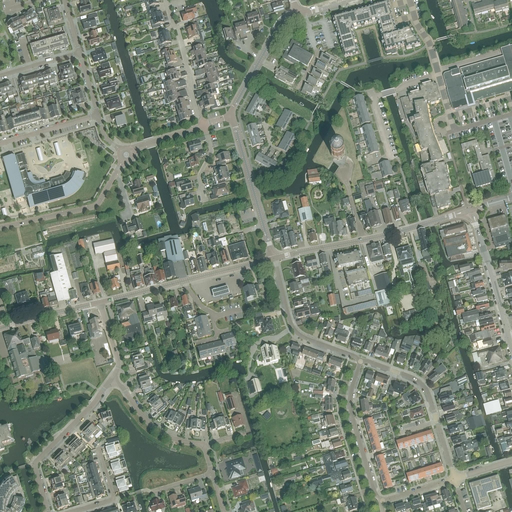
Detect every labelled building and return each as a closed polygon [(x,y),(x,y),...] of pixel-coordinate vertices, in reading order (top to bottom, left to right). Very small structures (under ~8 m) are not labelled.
[(81,5),(79,6),(81,14),(91,11),(89,4),(88,0),(81,0),(80,0),(81,5)] [(152,0),(147,1),(145,2),(147,12),(154,10),(153,5),(159,4),(157,0),(152,0)] [(279,0),(273,2),(274,5),(272,5),(274,12),(284,10),(282,3),(285,2),(284,0),(279,0)] [(462,0),(461,0),(452,3),(454,10),(462,7),(461,3),(464,3),(462,0)] [(479,4),(481,14),(488,12),(485,0),(482,1),(483,3),(479,4)] [(486,0),(485,0),(488,12),(494,10),(493,4),(492,1),(488,2),(487,0),(486,0)] [(502,11),(498,0),(497,0),(496,0),(497,3),(493,4),(494,10),(495,13),(502,11)] [(509,9),(506,0),(505,0),(502,1),(501,0),(498,0),(502,11),(509,9)] [(373,6),(374,7),(371,7),(375,20),(375,22),(375,21),(376,21),(378,23),(379,23),(380,23),(393,19),(392,19),(392,17),(391,11),(390,11),(389,9),(390,8),(388,2),(382,4),(382,5),(380,5),(379,5),(373,6)] [(471,4),(475,15),(481,14),(479,4),(475,6),(474,3),(471,4)] [(196,12),(195,7),(185,10),(186,13),(181,14),(183,21),(194,18),(192,13),(196,12)] [(357,11),(361,26),(372,22),(372,21),(375,20),(371,7),(357,11)] [(456,16),(467,13),(466,10),(463,11),(462,7),(454,10),(456,16)] [(46,18),(60,15),(58,10),(57,9),(50,11),(50,8),(44,10),(44,13),(45,13),(46,18)] [(154,10),(147,12),(149,18),(152,17),(153,20),(162,17),(161,12),(157,13),(156,9),(154,10)] [(33,10),(28,13),(32,21),(33,24),(38,21),(38,22),(41,21),(39,15),(36,17),(33,10)] [(358,53),(356,45),(355,45),(354,43),(355,42),(353,34),(352,34),(351,31),(352,31),(352,30),(353,28),(354,28),(354,26),(356,26),(357,27),(361,26),(357,11),(350,14),(348,14),(347,14),(341,16),(342,16),(339,17),(339,16),(333,18),(334,24),(335,24),(336,26),(335,27),(337,32),(335,33),(336,36),(338,35),(343,52),(344,57),(350,56),(350,55),(358,53)] [(24,17),(21,18),(25,26),(28,25),(27,23),(32,21),(28,13),(23,15),(24,17)] [(257,13),(252,14),(257,30),(260,29),(258,23),(262,22),(260,14),(258,15),(257,13)] [(458,23),(466,20),(465,17),(468,16),(467,13),(456,16),(458,23)] [(89,16),(90,20),(82,22),(84,30),(96,27),(94,19),(98,18),(96,14),(89,16)] [(248,18),(246,19),(247,24),(248,26),(252,25),(254,31),(257,30),(252,14),(247,16),(248,18)] [(61,19),(60,15),(46,18),(48,24),(48,27),(55,25),(54,22),(61,20),(60,19),(61,19)] [(154,23),(151,24),(152,29),(159,27),(159,24),(164,23),(162,17),(153,20),(154,23)] [(13,20),(18,30),(23,28),(25,26),(21,18),(19,19),(18,18),(13,20)] [(387,55),(392,53),(392,55),(397,53),(396,49),(400,47),(399,41),(397,41),(396,36),(397,36),(396,33),(397,33),(393,19),(392,19),(393,19),(380,23),(381,26),(379,26),(382,35),(383,34),(384,37),(381,38),(385,52),(386,52),(387,55)] [(8,23),(6,24),(8,27),(10,27),(13,33),(18,30),(13,20),(8,22),(8,23)] [(459,29),(471,26),(470,23),(467,24),(466,20),(458,23),(459,29)] [(191,28),(185,29),(187,35),(197,32),(199,31),(197,23),(190,25),(191,28)] [(245,23),(240,24),(244,40),(247,39),(246,33),(250,32),(248,26),(247,24),(246,25),(245,23)] [(235,26),(233,26),(233,28),(234,30),(236,36),(240,35),(241,41),(244,40),(240,24),(235,26)] [(231,29),(224,31),(226,41),(233,39),(234,42),(237,41),(236,36),(234,30),(231,31),(231,29)] [(401,32),(405,46),(406,49),(420,45),(416,39),(415,39),(413,36),(414,36),(409,29),(401,32)] [(160,39),(169,37),(168,31),(163,33),(162,30),(155,32),(156,37),(159,36),(160,39)] [(197,32),(187,35),(189,40),(194,38),(195,41),(197,41),(201,40),(202,39),(200,31),(199,31),(197,32)] [(88,39),(90,46),(95,45),(99,44),(100,43),(98,37),(97,37),(95,32),(90,33),(91,39),(88,39)] [(400,47),(405,46),(401,32),(397,33),(396,33),(397,36),(396,36),(397,41),(399,41),(400,47)] [(63,48),(69,46),(65,36),(64,36),(59,37),(62,46),(63,46),(63,48)] [(54,39),(57,50),(62,48),(61,46),(62,46),(59,37),(54,39)] [(171,42),(169,37),(160,39),(157,40),(160,49),(167,47),(166,44),(171,42)] [(52,51),(57,50),(54,39),(48,41),(50,49),(51,49),(52,51)] [(283,50),(284,50),(286,51),(282,58),(297,66),(299,63),(307,68),(313,57),(300,49),(302,46),(292,40),(288,47),(286,46),(283,50)] [(42,42),(45,53),(50,52),(50,50),(50,49),(48,41),(42,42)] [(40,55),(45,53),(42,42),(36,44),(39,53),(40,52),(40,55)] [(194,51),(190,52),(191,54),(204,51),(202,46),(203,45),(203,42),(196,44),(197,47),(193,48),(194,51)] [(30,46),(34,57),(39,55),(38,53),(39,53),(36,44),(31,46),(30,46)] [(503,57),(460,69),(465,87),(466,91),(465,91),(467,99),(467,100),(472,99),(473,103),(482,100),(510,92),(511,91),(511,45),(501,49),(503,57)] [(97,53),(92,54),(94,63),(107,59),(104,51),(103,51),(103,49),(96,51),(97,53)] [(166,59),(175,57),(174,51),(170,52),(169,49),(160,52),(162,57),(165,56),(166,59)] [(319,59),(322,60),(328,64),(330,65),(332,61),(335,63),(337,59),(326,52),(324,55),(322,54),(319,59)] [(196,61),(193,62),(193,64),(206,60),(205,55),(196,58),(196,61)] [(175,57),(166,59),(167,65),(165,65),(166,68),(172,67),(171,64),(177,62),(175,57)] [(206,60),(193,64),(194,66),(198,65),(198,68),(204,67),(208,65),(210,64),(209,60),(206,60)] [(318,62),(315,67),(317,68),(324,71),(327,67),(331,69),(333,66),(328,64),(322,60),(320,63),(318,62)] [(109,68),(110,68),(108,63),(102,65),(103,69),(98,71),(100,78),(111,75),(109,68)] [(201,70),(198,71),(199,74),(202,73),(215,69),(213,64),(210,64),(208,65),(204,67),(205,69),(201,70)] [(68,79),(74,78),(74,80),(78,79),(75,71),(72,72),(70,65),(69,66),(69,65),(65,66),(68,79)] [(61,75),(58,76),(60,82),(63,81),(68,79),(65,66),(60,68),(59,69),(61,75)] [(298,76),(281,66),(279,70),(277,68),(275,71),(278,73),(277,75),(276,75),(275,77),(285,83),(286,81),(292,84),(295,79),(296,80),(298,76)] [(202,73),(199,74),(200,76),(202,76),(202,75),(206,74),(207,77),(216,74),(218,73),(217,68),(215,69),(202,73)] [(316,71),(314,69),(311,74),(313,76),(313,75),(320,79),(322,74),(327,77),(329,74),(324,71),(317,68),(316,71)] [(444,75),(443,76),(444,77),(447,90),(451,104),(452,108),(455,110),(467,106),(467,99),(465,91),(459,69),(446,73),(445,74),(444,74),(444,75)] [(53,77),(51,71),(46,72),(46,73),(49,81),(48,81),(50,85),(55,83),(58,82),(56,76),(53,77)] [(163,74),(165,79),(181,74),(180,74),(180,72),(176,73),(175,71),(163,74)] [(165,79),(166,83),(166,84),(173,82),(178,80),(177,78),(181,77),(181,78),(187,76),(186,72),(180,74),(181,74),(165,79)] [(207,79),(196,82),(197,85),(204,83),(217,79),(220,78),(218,73),(216,74),(207,77),(207,79)] [(36,76),(38,84),(39,87),(44,86),(43,83),(41,74),(36,76)] [(312,78),(310,77),(307,82),(309,83),(316,87),(318,82),(323,85),(325,82),(320,79),(313,75),(313,76),(312,78)] [(33,86),(31,77),(26,79),(25,79),(29,90),(34,88),(33,86)] [(26,79),(25,78),(20,80),(22,86),(19,87),(21,93),(29,91),(29,90),(25,79),(26,79)] [(204,83),(197,85),(198,88),(209,85),(209,86),(214,85),(216,85),(219,84),(217,79),(204,83)] [(101,89),(101,91),(102,93),(103,93),(103,95),(115,92),(113,87),(117,86),(115,80),(108,82),(109,85),(101,87),(101,89)] [(11,89),(10,83),(4,85),(7,93),(8,97),(13,96),(13,95),(16,95),(14,88),(11,89)] [(163,90),(164,95),(176,92),(175,89),(186,86),(186,83),(165,89),(163,90)] [(312,85),(309,83),(307,86),(305,85),(303,90),(313,96),(316,91),(319,92),(320,89),(316,87),(312,85)] [(406,97),(400,99),(401,102),(402,102),(402,103),(403,109),(404,109),(405,111),(404,111),(406,120),(409,119),(410,121),(411,124),(412,124),(414,123),(415,126),(414,126),(413,126),(417,134),(417,135),(420,144),(418,144),(420,152),(422,152),(422,153),(421,153),(421,156),(422,159),(422,162),(423,164),(424,163),(431,161),(432,164),(443,162),(444,161),(434,136),(434,135),(430,123),(430,122),(427,105),(425,105),(425,103),(425,102),(427,102),(428,104),(428,103),(430,103),(430,104),(431,104),(431,105),(439,102),(439,101),(441,100),(439,92),(438,90),(439,90),(438,88),(437,85),(434,85),(434,83),(433,83),(433,84),(431,84),(431,83),(422,85),(423,85),(423,87),(420,87),(422,92),(419,93),(419,91),(413,93),(410,94),(411,94),(411,95),(408,96),(408,97),(409,98),(406,98),(406,97)] [(197,92),(196,92),(197,95),(202,94),(215,90),(218,89),(216,85),(214,85),(209,86),(204,88),(205,90),(197,92)] [(176,92),(164,95),(165,100),(168,99),(187,94),(186,90),(178,92),(179,93),(177,94),(176,92)] [(202,94),(197,95),(197,98),(206,95),(207,97),(211,96),(214,96),(217,95),(215,90),(202,94)] [(68,92),(71,101),(73,100),(74,100),(84,97),(82,93),(81,92),(75,94),(74,91),(68,92)] [(188,97),(187,94),(168,99),(165,100),(164,100),(166,105),(169,104),(175,103),(175,102),(179,101),(178,99),(180,98),(180,99),(188,97)] [(265,101),(266,99),(256,94),(252,100),(260,104),(262,100),(265,101)] [(354,98),(356,105),(364,102),(362,95),(354,98)] [(108,106),(109,110),(116,108),(116,110),(122,108),(120,103),(119,103),(117,96),(110,98),(111,101),(107,102),(107,103),(106,103),(107,106),(108,106)] [(199,103),(199,105),(213,101),(215,101),(215,100),(214,96),(211,96),(207,97),(202,99),(203,102),(199,103)] [(85,102),(84,97),(74,100),(73,100),(71,101),(72,106),(70,107),(71,110),(79,108),(78,105),(85,103),(84,102),(85,102)] [(55,106),(52,107),(55,118),(62,116),(57,99),(55,100),(56,105),(55,106)] [(213,101),(199,105),(200,107),(204,106),(205,109),(211,107),(212,110),(218,108),(217,105),(215,100),(215,101),(213,101)] [(263,106),(260,104),(252,100),(249,106),(257,110),(259,106),(262,107),(263,106)] [(356,105),(358,111),(366,109),(364,102),(356,105)] [(39,111),(42,121),(48,119),(44,103),(42,104),(43,108),(42,109),(39,111)] [(46,103),(44,103),(48,119),(55,118),(52,107),(48,108),(47,107),(46,103)] [(176,107),(178,112),(187,110),(186,107),(190,106),(189,104),(176,107)] [(259,112),(257,110),(249,106),(246,112),(253,116),(256,112),(258,114),(259,112)] [(10,110),(12,119),(10,119),(13,130),(27,126),(28,127),(30,126),(29,125),(42,121),(39,111),(19,117),(17,108),(10,110)] [(358,111),(360,118),(368,116),(366,109),(358,111)] [(285,110),(282,116),(290,120),(293,114),(285,110)] [(176,118),(178,123),(190,120),(189,117),(192,116),(192,113),(179,117),(176,118)] [(115,120),(117,127),(126,124),(124,116),(121,117),(120,114),(111,116),(112,121),(115,120)] [(4,115),(2,115),(7,132),(13,130),(10,119),(6,120),(5,119),(4,115)] [(282,116),(280,121),(287,125),(290,120),(282,116)] [(368,116),(360,118),(361,125),(370,122),(368,116)] [(287,125),(280,121),(277,126),(284,130),(287,125)] [(247,126),(249,133),(257,131),(256,126),(259,125),(258,123),(247,126)] [(362,128),(364,134),(373,132),(371,125),(362,128)] [(249,133),(251,140),(259,137),(258,133),(261,132),(260,130),(257,131),(249,133)] [(295,136),(290,134),(288,132),(285,138),(292,142),(295,136)] [(364,134),(366,141),(375,139),(373,132),(364,134)] [(188,144),(190,153),(201,149),(200,143),(206,141),(204,137),(197,139),(197,141),(188,144)] [(259,137),(251,140),(253,147),(261,144),(260,139),(263,139),(262,137),(259,137)] [(282,143),(289,147),(292,142),(285,138),(282,143)] [(366,141),(368,148),(377,145),(375,139),(366,141)] [(473,177),(476,188),(496,182),(488,155),(482,157),(477,140),(461,145),(462,150),(474,147),(478,162),(479,162),(483,174),(473,177)] [(279,148),(286,152),(289,147),(282,143),(279,148)] [(331,149),(330,153),(331,156),(334,159),(338,160),(342,159),(344,156),(345,152),(344,148),(341,146),(338,145),(334,146),(331,149)] [(377,145),(368,148),(370,154),(379,152),(377,145)] [(255,161),(261,164),(265,157),(261,154),(263,152),(261,151),(255,161)] [(220,162),(216,163),(217,167),(220,166),(226,164),(225,162),(230,161),(228,152),(222,154),(218,155),(218,156),(217,156),(216,157),(217,159),(218,160),(219,159),(220,162)] [(190,163),(186,164),(187,169),(191,167),(199,165),(197,158),(202,157),(201,154),(191,157),(191,159),(189,159),(190,163)] [(261,164),(267,167),(271,160),(267,158),(269,155),(267,154),(265,157),(261,164)] [(2,160),(1,160),(2,162),(3,163),(4,165),(4,167),(5,166),(6,170),(7,174),(11,188),(15,201),(24,198),(24,199),(25,200),(26,200),(27,200),(29,209),(47,203),(64,199),(65,198),(68,197),(71,196),(74,194),(76,192),(79,190),(81,187),(83,184),(84,181),(85,178),(86,174),(82,174),(80,173),(77,173),(76,174),(73,173),(72,174),(66,172),(65,174),(64,176),(62,177),(61,178),(59,179),(48,182),(48,184),(45,185),(44,180),(40,181),(39,180),(38,179),(37,178),(35,177),(34,177),(33,177),(31,173),(27,174),(26,171),(28,171),(23,155),(15,157),(15,156),(12,157),(12,156),(3,159),(2,160)] [(271,160),(267,167),(273,171),(278,163),(273,161),(275,158),(273,157),(271,160)] [(380,164),(382,171),(390,168),(388,162),(380,164)] [(421,170),(424,179),(424,178),(425,178),(427,183),(425,184),(425,183),(427,192),(428,192),(429,191),(430,194),(429,194),(430,197),(434,196),(435,198),(430,199),(433,208),(436,207),(436,206),(437,206),(437,209),(438,209),(440,208),(441,209),(440,209),(440,210),(449,207),(448,206),(451,205),(448,195),(447,192),(450,192),(450,191),(449,191),(449,189),(450,189),(451,189),(449,180),(448,181),(447,175),(448,175),(447,166),(447,167),(445,167),(445,164),(444,164),(443,162),(432,164),(422,167),(423,170),(422,170),(421,170)] [(217,167),(213,168),(214,171),(215,171),(216,173),(215,173),(216,176),(228,173),(227,167),(221,169),(220,166),(217,167)] [(390,168),(382,171),(384,178),(392,175),(390,168)] [(228,173),(216,176),(217,182),(218,185),(225,183),(224,180),(230,178),(228,173)] [(320,182),(319,176),(308,178),(309,184),(320,182)] [(182,179),(175,181),(177,188),(180,187),(182,191),(191,189),(189,181),(183,183),(182,179)] [(131,188),(132,192),(132,194),(133,195),(134,196),(144,193),(142,185),(141,186),(139,180),(133,182),(135,187),(131,188)] [(215,195),(211,197),(212,200),(218,198),(217,196),(228,193),(226,185),(213,188),(215,195)] [(365,187),(367,196),(375,194),(373,185),(365,187)] [(186,198),(185,194),(179,196),(181,204),(180,206),(180,208),(182,209),(185,209),(186,207),(194,204),(192,196),(186,198)] [(135,202),(136,205),(136,206),(137,209),(138,210),(140,209),(141,212),(147,211),(146,207),(152,205),(149,195),(140,197),(141,201),(135,202)] [(342,199),(340,200),(342,204),(343,207),(350,204),(348,197),(342,199)] [(309,207),(307,198),(301,200),(303,209),(298,210),(301,223),(313,220),(310,207),(309,207)] [(370,200),(364,202),(372,228),(381,225),(377,211),(373,212),(370,200)] [(272,204),(274,212),(275,217),(280,215),(281,218),(289,216),(287,211),(285,212),(282,202),(279,202),(278,201),(275,202),(275,203),(275,204),(272,204)] [(409,205),(408,201),(399,203),(402,214),(410,211),(409,205)] [(393,210),(392,210),(394,217),(395,221),(401,219),(399,215),(400,215),(398,208),(393,210)] [(389,209),(383,211),(386,226),(387,225),(387,226),(390,225),(392,224),(389,209)] [(362,223),(363,224),(363,225),(364,224),(366,230),(370,228),(368,220),(367,214),(359,216),(361,221),(362,220),(363,223),(362,223)] [(327,219),(324,219),(325,226),(330,225),(331,232),(332,237),(338,236),(337,232),(335,224),(333,216),(326,217),(327,219)] [(491,231),(507,226),(504,216),(488,221),(491,231)] [(351,218),(347,219),(351,234),(355,233),(356,232),(355,228),(356,228),(355,225),(354,226),(354,223),(355,222),(354,217),(351,218)] [(131,233),(130,232),(135,231),(135,232),(143,230),(139,219),(132,221),(133,225),(129,226),(123,228),(125,234),(131,233)] [(342,222),(336,223),(338,236),(342,235),(342,236),(343,236),(344,237),(346,236),(346,235),(347,235),(347,232),(346,228),(344,229),(342,222)] [(452,229),(440,232),(442,240),(443,240),(448,258),(450,258),(466,254),(466,253),(472,251),(468,234),(466,234),(466,232),(467,231),(466,225),(463,224),(452,227),(452,229)] [(491,231),(495,246),(511,241),(507,226),(491,231)] [(286,232),(286,231),(285,227),(274,230),(276,236),(274,237),(274,240),(281,238),(284,250),(290,248),(286,232)] [(421,242),(427,240),(424,229),(418,230),(418,231),(421,242)] [(309,235),(311,243),(317,241),(315,234),(314,234),(313,231),(308,232),(309,235)] [(288,234),(292,248),(298,246),(296,239),(298,238),(297,235),(295,235),(294,233),(288,234)] [(220,239),(218,240),(219,242),(221,242),(222,244),(223,247),(227,245),(225,238),(220,239)] [(95,255),(103,253),(107,271),(119,269),(118,260),(117,261),(112,240),(93,244),(95,255)] [(427,240),(421,242),(423,251),(422,252),(423,258),(433,256),(431,249),(429,249),(427,240)] [(179,241),(159,245),(160,251),(166,250),(168,264),(163,265),(166,279),(175,277),(173,268),(172,263),(184,261),(179,242),(179,241)] [(228,247),(232,261),(248,257),(243,243),(228,247)] [(372,263),(376,262),(376,263),(379,262),(378,259),(381,259),(381,256),(382,256),(379,244),(374,245),(373,246),(368,247),(371,259),(372,263)] [(386,260),(392,258),(388,245),(384,246),(384,247),(383,247),(386,260)] [(410,247),(397,251),(400,262),(400,261),(402,266),(413,263),(412,259),(412,258),(410,247)] [(224,252),(220,253),(223,264),(225,264),(226,264),(227,264),(228,264),(228,263),(229,263),(228,259),(227,255),(226,251),(224,252)] [(343,255),(335,256),(337,268),(340,268),(346,266),(354,265),(362,263),(362,265),(365,264),(364,258),(361,258),(360,251),(351,253),(344,255),(344,254),(343,254),(343,255)] [(212,254),(206,255),(207,262),(210,261),(212,267),(219,265),(216,255),(215,253),(212,254)] [(53,256),(49,257),(54,273),(50,274),(58,303),(70,300),(70,301),(77,300),(75,291),(72,292),(71,289),(62,254),(53,257),(53,256)] [(328,266),(326,255),(320,256),(322,265),(323,264),(324,267),(328,266)] [(201,273),(207,271),(204,257),(197,259),(201,273)] [(316,266),(317,266),(315,257),(306,259),(307,264),(306,264),(306,265),(306,267),(307,268),(308,268),(312,267),(313,270),(317,269),(316,266)] [(190,262),(193,273),(199,271),(196,260),(190,262)] [(507,269),(511,269),(511,262),(500,262),(500,269),(504,269),(504,271),(508,271),(507,269)] [(363,268),(363,267),(362,265),(362,263),(346,266),(340,268),(341,269),(344,268),(345,275),(346,275),(346,276),(353,274),(359,273),(364,272),(363,270),(364,270),(363,270),(363,268)] [(293,266),(295,273),(296,278),(298,278),(304,276),(304,278),(307,277),(304,267),(302,268),(301,264),(293,266)] [(460,270),(461,274),(470,271),(470,270),(473,269),(472,264),(459,268),(459,266),(455,267),(456,271),(460,270)] [(164,281),(164,280),(165,280),(163,271),(157,273),(156,267),(153,267),(154,273),(155,273),(157,282),(158,282),(159,283),(164,281)] [(147,287),(157,284),(154,275),(153,271),(149,272),(149,268),(144,269),(145,275),(147,274),(148,276),(144,277),(147,287)] [(481,274),(479,269),(475,270),(475,271),(464,274),(465,278),(481,274)] [(131,276),(134,289),(139,288),(139,287),(144,286),(140,270),(130,273),(131,276)] [(367,271),(364,271),(364,272),(359,273),(353,274),(346,276),(345,276),(346,276),(349,288),(355,286),(356,286),(362,284),(362,285),(362,284),(369,283),(366,271),(367,271)] [(502,276),(505,287),(511,285),(510,278),(511,277),(511,271),(509,273),(509,274),(502,276)] [(42,273),(34,274),(36,282),(44,280),(42,273)] [(375,293),(378,307),(382,306),(382,303),(395,300),(388,273),(374,277),(378,292),(375,293)] [(468,284),(482,280),(481,275),(469,278),(470,281),(467,282),(468,284)] [(109,281),(111,290),(119,288),(117,279),(119,279),(118,276),(109,278),(110,281),(109,281)] [(97,282),(90,284),(91,291),(93,291),(94,295),(100,293),(97,282)] [(87,283),(80,285),(81,291),(82,294),(83,294),(84,298),(87,297),(87,298),(89,298),(89,297),(90,297),(88,289),(87,283)] [(297,284),(290,286),(292,293),(295,293),(296,295),(300,294),(304,293),(302,289),(302,288),(301,285),(298,286),(297,284)] [(253,286),(243,289),(246,299),(256,296),(253,286)] [(212,298),(213,300),(229,295),(229,293),(228,289),(227,287),(210,292),(211,293),(212,298)] [(473,297),(486,293),(485,289),(476,291),(477,292),(472,293),(473,297)] [(45,292),(39,294),(43,308),(49,307),(46,296),(49,295),(48,290),(44,291),(45,292)] [(25,303),(29,301),(26,292),(25,293),(15,296),(18,305),(22,304),(25,303)] [(48,298),(50,307),(57,305),(55,296),(56,296),(55,293),(50,294),(50,297),(48,298)] [(334,295),(328,297),(330,307),(336,306),(334,295)] [(478,303),(487,301),(486,295),(476,297),(477,298),(475,298),(476,299),(477,299),(478,303)] [(181,302),(184,313),(192,311),(191,304),(189,305),(187,296),(181,297),(182,301),(181,302)] [(174,299),(169,301),(170,304),(169,304),(170,309),(169,309),(170,312),(175,310),(174,308),(178,307),(177,301),(174,302),(174,299)] [(306,299),(294,302),(295,308),(304,306),(304,308),(311,306),(310,302),(306,302),(306,299)] [(129,302),(115,306),(120,321),(129,318),(131,326),(139,323),(133,303),(130,304),(129,302)] [(476,311),(489,308),(488,303),(475,306),(476,311)] [(154,307),(153,305),(146,306),(148,312),(142,314),(144,322),(153,320),(152,316),(156,315),(154,307)] [(156,315),(156,318),(163,316),(163,317),(167,316),(166,309),(162,310),(161,305),(154,307),(156,315)] [(317,305),(310,307),(311,312),(315,311),(316,315),(319,314),(317,305)] [(297,318),(298,318),(298,319),(306,317),(310,316),(309,313),(309,309),(305,310),(296,312),(296,313),(295,314),(296,317),(297,318)] [(477,311),(462,315),(464,324),(477,321),(476,317),(479,316),(477,311)] [(477,321),(492,318),(491,313),(479,316),(476,317),(477,321)] [(208,323),(206,316),(194,319),(196,326),(208,323)] [(261,326),(263,333),(273,330),(271,320),(264,322),(263,317),(255,319),(257,327),(261,326)] [(129,318),(120,321),(126,341),(143,336),(139,323),(131,326),(129,318)] [(91,324),(87,325),(88,331),(90,338),(94,337),(93,333),(102,331),(101,327),(100,323),(98,319),(97,320),(91,321),(90,321),(91,324)] [(325,322),(323,328),(327,330),(325,336),(331,338),(334,331),(330,330),(332,325),(325,322)] [(208,323),(196,326),(198,332),(209,329),(208,323)] [(79,324),(68,327),(70,337),(79,335),(82,334),(79,324)] [(338,327),(335,335),(339,336),(337,341),(345,344),(347,337),(340,334),(341,331),(339,331),(340,328),(338,327)] [(7,334),(3,336),(8,350),(9,350),(10,352),(9,352),(17,379),(21,378),(21,379),(33,375),(32,373),(41,370),(36,357),(28,359),(25,348),(23,348),(23,346),(22,346),(23,346),(30,344),(28,337),(22,339),(19,329),(7,333),(7,334)] [(209,329),(198,332),(199,338),(211,335),(209,329)] [(53,332),(46,334),(48,341),(59,339),(59,341),(63,340),(61,332),(57,333),(57,330),(53,331),(53,332)] [(472,341),(473,344),(477,343),(490,340),(487,331),(474,334),(476,340),(472,341)] [(82,334),(79,335),(80,336),(81,342),(88,341),(86,333),(82,334)] [(230,346),(237,345),(234,333),(227,335),(230,346)] [(227,335),(221,337),(222,341),(224,348),(230,346),(227,335)] [(404,339),(400,349),(409,353),(412,346),(413,345),(415,340),(416,336),(405,337),(404,339)] [(33,349),(40,347),(37,338),(30,340),(33,349)] [(477,343),(479,350),(484,349),(488,348),(488,347),(492,346),(490,339),(490,340),(477,343)] [(365,342),(363,341),(362,343),(354,340),(352,346),(360,349),(362,345),(364,346),(365,342)] [(222,341),(216,343),(219,354),(225,353),(224,348),(222,341)] [(372,342),(370,341),(369,341),(368,344),(367,343),(364,351),(369,352),(372,345),(371,345),(372,342)] [(213,356),(219,354),(216,343),(210,344),(213,356)] [(204,346),(207,358),(213,356),(210,344),(204,346)] [(293,344),(291,350),(294,351),(292,355),(298,357),(300,351),(298,350),(300,347),(293,344)] [(200,359),(207,358),(204,346),(197,348),(200,359)] [(271,346),(261,349),(264,361),(271,359),(272,363),(278,361),(278,360),(279,360),(276,347),(271,349),(271,346)] [(377,349),(375,355),(381,357),(384,348),(378,346),(377,349)] [(503,361),(499,347),(471,354),(474,365),(481,364),(479,358),(486,356),(489,365),(503,361)] [(384,348),(381,357),(388,359),(390,354),(389,354),(391,350),(384,348)] [(305,349),(302,355),(306,357),(305,360),(307,361),(308,357),(311,351),(305,349)] [(319,354),(311,351),(308,357),(317,360),(319,354)] [(132,360),(133,363),(143,361),(141,355),(138,356),(137,352),(131,354),(133,359),(132,360)] [(317,365),(319,361),(323,363),(325,356),(319,354),(317,360),(315,364),(317,365)] [(399,356),(397,363),(403,365),(406,359),(405,359),(406,356),(402,354),(401,357),(399,356)] [(410,367),(415,369),(417,365),(418,366),(421,358),(413,355),(411,359),(412,360),(410,367)] [(438,356),(434,363),(438,366),(444,360),(440,357),(438,356)] [(331,370),(333,370),(337,360),(331,358),(328,365),(333,366),(331,370)] [(337,360),(333,370),(335,371),(337,368),(341,369),(343,363),(337,360)] [(433,364),(426,360),(419,371),(421,373),(422,373),(421,373),(423,375),(424,374),(424,375),(427,371),(428,372),(433,364)] [(136,362),(133,363),(134,367),(135,367),(137,372),(145,369),(148,368),(147,364),(145,363),(144,364),(143,361),(136,362)] [(446,370),(442,365),(434,372),(436,374),(429,379),(431,382),(430,382),(433,385),(440,379),(438,376),(446,370)] [(496,377),(506,375),(505,370),(494,372),(495,374),(492,375),(493,378),(496,377)] [(365,379),(370,381),(369,383),(373,384),(374,380),(372,379),(374,374),(368,371),(365,379)] [(139,384),(149,382),(147,376),(146,376),(145,373),(138,375),(139,380),(138,381),(139,384)] [(380,387),(381,384),(384,377),(378,375),(374,386),(377,386),(377,385),(380,387)] [(251,382),(247,383),(250,394),(254,393),(254,394),(261,392),(258,380),(251,382)] [(508,381),(493,384),(494,387),(500,386),(501,392),(510,389),(508,381)] [(149,382),(139,384),(141,388),(142,388),(143,393),(144,395),(146,394),(155,390),(153,384),(150,385),(149,382)] [(407,385),(400,383),(400,384),(395,383),(393,388),(390,387),(388,393),(393,395),(394,392),(401,395),(402,392),(403,392),(404,390),(405,390),(407,385)] [(324,388),(323,392),(326,392),(326,393),(333,394),(335,388),(324,385),(324,388)] [(441,390),(442,394),(439,395),(440,399),(439,399),(439,400),(439,402),(440,403),(441,403),(450,401),(449,397),(453,396),(450,387),(442,390),(441,390)] [(224,402),(218,389),(215,391),(220,404),(224,402)] [(408,392),(402,397),(406,402),(409,400),(413,405),(416,403),(416,404),(420,401),(419,400),(420,400),(419,397),(418,394),(417,395),(415,392),(411,395),(408,392)] [(151,407),(159,401),(155,396),(155,397),(153,394),(146,399),(149,403),(149,404),(151,407)] [(393,402),(396,408),(403,403),(400,397),(393,402)] [(226,400),(229,411),(236,409),(233,398),(232,399),(226,400)] [(502,407),(503,410),(508,409),(508,406),(511,405),(511,398),(504,400),(505,407),(502,407)] [(166,405),(162,399),(159,401),(151,407),(154,410),(155,410),(158,414),(166,407),(166,405)] [(499,400),(486,404),(489,415),(501,411),(499,400)] [(445,407),(443,408),(444,413),(447,412),(448,414),(452,413),(451,411),(455,410),(452,402),(445,405),(445,407)] [(410,412),(409,409),(401,412),(403,417),(410,415),(412,420),(424,416),(422,409),(410,412)] [(506,413),(502,414),(503,417),(507,416),(508,422),(511,421),(511,410),(506,412),(506,413)] [(446,418),(447,423),(460,419),(461,419),(462,418),(462,417),(462,415),(461,414),(460,414),(459,414),(458,411),(452,413),(453,415),(446,418)] [(111,418),(110,412),(102,414),(100,413),(97,416),(100,419),(98,422),(99,423),(97,425),(101,430),(104,428),(104,427),(101,424),(103,422),(102,421),(107,420),(107,422),(112,421),(111,418)] [(171,423),(176,414),(171,412),(170,414),(167,412),(163,418),(168,421),(167,421),(171,423)] [(177,412),(176,414),(171,423),(175,425),(175,424),(180,427),(184,419),(183,419),(185,416),(177,412)] [(223,414),(217,416),(218,419),(221,429),(225,427),(230,425),(228,419),(224,420),(224,417),(223,414)] [(213,423),(210,424),(212,430),(217,429),(217,430),(221,429),(218,419),(217,416),(211,417),(212,421),(213,423)] [(232,418),(235,428),(244,425),(241,416),(232,418)] [(475,417),(466,420),(470,431),(482,428),(478,416),(475,417)] [(187,421),(186,429),(191,429),(191,430),(195,431),(197,421),(197,418),(191,417),(191,420),(191,421),(187,421)] [(200,421),(197,421),(196,425),(195,431),(200,431),(200,430),(205,431),(206,419),(200,418),(200,421)] [(364,421),(366,428),(374,425),(372,419),(364,421)] [(92,435),(94,437),(101,430),(96,426),(94,428),(89,423),(86,426),(87,426),(85,428),(92,435)] [(366,428),(368,434),(376,431),(374,425),(366,428)] [(450,434),(451,434),(451,435),(459,432),(459,434),(464,432),(462,425),(449,429),(450,432),(449,432),(450,434)] [(8,430),(10,430),(8,426),(1,428),(0,426),(0,450),(4,450),(3,447),(2,447),(1,444),(11,441),(8,430)] [(88,439),(92,435),(85,428),(84,429),(83,428),(81,431),(86,437),(84,439),(88,443),(91,441),(88,439)] [(326,430),(322,431),(323,437),(327,436),(328,438),(331,438),(332,438),(338,436),(338,435),(339,434),(338,432),(337,432),(337,430),(330,432),(330,431),(326,432),(326,430)] [(368,434),(370,440),(378,438),(376,431),(368,434)] [(431,432),(425,433),(428,442),(433,440),(431,432)] [(425,433),(419,435),(422,443),(428,442),(425,433)] [(419,435),(414,437),(416,445),(422,443),(419,435)] [(457,438),(452,439),(454,445),(465,442),(465,439),(464,439),(463,436),(460,437),(460,436),(457,437),(457,438)] [(71,442),(80,451),(87,445),(82,440),(80,442),(75,437),(72,440),(73,441),(71,442)] [(414,437),(408,439),(410,447),(414,446),(415,449),(416,448),(417,448),(416,445),(414,437)] [(370,440),(372,446),(380,444),(378,438),(370,440)] [(408,439),(402,441),(405,449),(410,447),(408,439)] [(329,441),(321,444),(322,447),(325,446),(326,447),(326,448),(334,446),(335,449),(342,446),(340,440),(329,443),(329,441)] [(510,441),(500,443),(503,452),(510,450),(509,447),(511,446),(511,440),(510,441)] [(402,441),(397,442),(399,450),(402,449),(403,452),(404,452),(406,451),(405,449),(402,441)] [(461,446),(462,448),(462,451),(465,450),(465,451),(479,447),(477,441),(472,442),(465,444),(461,446)] [(74,457),(80,451),(71,442),(70,443),(69,442),(66,445),(72,451),(70,453),(74,457)] [(113,442),(106,445),(107,448),(106,448),(108,455),(109,455),(110,458),(117,456),(116,452),(121,451),(119,444),(114,446),(113,442)] [(380,444),(372,446),(374,452),(381,450),(380,444)] [(462,448),(455,450),(458,459),(459,459),(461,464),(469,461),(467,456),(464,457),(462,451),(462,448)] [(58,455),(57,456),(66,465),(72,459),(68,454),(66,456),(61,451),(58,454),(58,455)] [(345,457),(343,451),(325,456),(327,464),(334,462),(337,461),(337,459),(345,457)] [(257,455),(253,456),(255,463),(258,473),(262,471),(257,455)] [(66,465),(57,456),(56,457),(55,457),(52,460),(58,465),(55,467),(60,471),(66,465)] [(375,458),(377,464),(393,460),(392,457),(384,459),(383,456),(375,458)] [(119,459),(111,462),(112,465),(111,465),(113,472),(114,472),(115,475),(122,473),(121,469),(126,468),(124,461),(120,463),(119,459)] [(227,470),(229,476),(229,477),(230,477),(231,477),(234,476),(234,477),(235,477),(236,477),(240,476),(239,471),(245,469),(242,460),(228,464),(229,469),(227,470)] [(393,460),(377,464),(379,470),(387,468),(386,465),(393,462),(393,460)] [(337,461),(326,465),(327,468),(330,467),(332,474),(346,470),(345,468),(346,468),(349,467),(348,464),(347,464),(346,461),(338,463),(337,461)] [(87,463),(81,465),(82,468),(84,467),(85,473),(96,469),(96,466),(95,466),(94,464),(88,466),(87,463)] [(441,464),(435,466),(438,474),(443,472),(441,464)] [(435,466),(429,468),(432,476),(438,474),(435,466)] [(387,468),(379,470),(381,477),(389,474),(388,472),(387,468)] [(429,468),(424,470),(426,478),(432,476),(429,468)] [(96,469),(85,473),(87,478),(89,477),(98,474),(98,475),(98,474),(98,471),(97,471),(96,469)] [(424,470),(418,471),(420,479),(426,478),(424,470)] [(418,471),(412,473),(415,481),(420,479),(418,471)] [(342,472),(331,475),(333,480),(340,478),(341,482),(351,478),(349,472),(343,474),(342,472)] [(412,473),(406,475),(409,483),(415,481),(412,473)] [(51,485),(52,486),(61,484),(60,478),(63,477),(62,474),(56,476),(56,479),(49,481),(50,485),(51,485)] [(89,477),(87,478),(88,483),(90,482),(99,479),(99,476),(98,476),(98,475),(98,474),(89,477)] [(389,474),(381,477),(383,483),(391,480),(390,477),(391,477),(390,474),(389,474)] [(20,511),(21,511),(20,510),(21,508),(22,508),(22,506),(21,506),(22,504),(23,504),(24,500),(15,498),(15,492),(15,491),(17,490),(18,489),(17,488),(20,486),(17,476),(12,478),(7,481),(8,482),(6,484),(5,483),(4,484),(5,485),(3,487),(2,486),(0,488),(0,511),(20,511)] [(124,476),(116,479),(117,482),(116,482),(118,489),(119,489),(120,492),(122,491),(122,493),(126,492),(126,490),(128,490),(127,486),(131,485),(129,478),(125,480),(124,476)] [(474,483),(470,484),(474,500),(477,501),(477,503),(475,504),(476,504),(477,504),(478,506),(477,508),(478,511),(490,507),(485,492),(501,487),(498,476),(497,476),(495,477),(494,479),(492,479),(492,478),(491,478),(491,480),(490,480),(487,479),(485,480),(485,479),(484,480),(482,481),(481,483),(479,483),(479,482),(478,482),(479,483),(477,484),(474,483)] [(322,477),(313,480),(315,486),(323,484),(322,477)] [(90,482),(88,483),(90,488),(101,485),(101,481),(100,481),(99,480),(99,479),(90,482)] [(391,480),(383,483),(385,489),(392,487),(392,486),(394,486),(393,484),(392,484),(391,480)] [(240,486),(233,489),(235,498),(247,494),(245,490),(248,489),(246,481),(239,483),(240,486)] [(61,484),(52,486),(52,488),(53,492),(60,490),(61,493),(67,491),(66,488),(63,489),(61,484)] [(101,485),(90,488),(91,493),(103,490),(103,486),(101,486),(101,485)] [(342,495),(343,499),(349,497),(348,494),(353,492),(351,485),(345,487),(344,485),(340,486),(342,495)] [(188,491),(192,502),(197,500),(196,499),(200,498),(200,500),(207,498),(204,490),(204,491),(200,492),(199,488),(188,491)] [(103,490),(91,493),(93,499),(97,497),(97,499),(100,498),(100,496),(104,495),(104,492),(103,492),(102,490),(103,490)] [(67,491),(61,493),(62,496),(54,498),(56,502),(57,504),(66,501),(65,495),(68,494),(67,491)] [(445,500),(448,499),(449,503),(452,502),(450,493),(448,493),(447,491),(442,492),(445,500)] [(430,496),(433,505),(434,506),(438,505),(440,504),(441,509),(444,508),(442,502),(441,496),(437,497),(436,494),(430,496)] [(169,497),(171,505),(170,505),(171,509),(176,508),(175,506),(179,505),(179,504),(185,502),(183,496),(177,498),(176,495),(169,497)] [(426,503),(423,504),(424,508),(424,510),(427,509),(433,507),(433,505),(430,496),(424,498),(426,503)] [(343,499),(340,500),(341,504),(344,503),(346,503),(348,511),(349,511),(358,509),(355,498),(350,499),(350,497),(349,497),(343,499)] [(413,505),(411,506),(412,511),(420,508),(420,509),(424,508),(423,504),(421,505),(419,499),(412,501),(413,505)] [(239,511),(252,511),(255,511),(252,500),(243,503),(243,504),(244,507),(243,507),(244,509),(242,510),(243,511),(239,511)] [(57,506),(58,509),(68,506),(66,501),(57,504),(57,505),(57,506)] [(152,502),(153,505),(150,506),(149,508),(149,510),(151,511),(154,510),(155,511),(161,510),(161,509),(165,508),(163,501),(157,503),(157,501),(152,502)] [(127,505),(123,506),(122,506),(122,507),(123,511),(136,511),(134,503),(133,503),(129,504),(127,505)]
